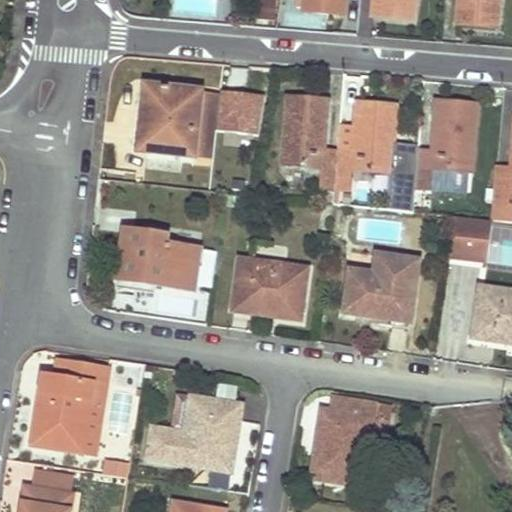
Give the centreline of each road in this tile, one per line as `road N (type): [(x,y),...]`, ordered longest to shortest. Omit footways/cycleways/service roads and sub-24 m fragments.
road 1 (residential): [(84,32),(511,68)]
road 2 (residential): [(291,361),(48,323)]
road 3 (residential): [(32,123),(5,317)]
road 4 (residential): [(48,323),(72,129)]
road 5 (residential): [(465,385),(291,361)]
road 6 (residential): [(267,511),(291,361)]
